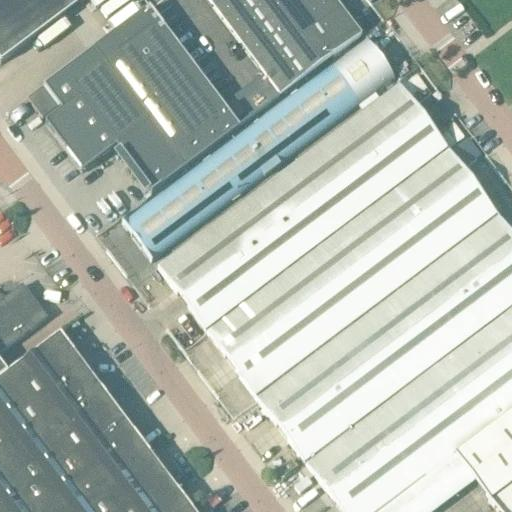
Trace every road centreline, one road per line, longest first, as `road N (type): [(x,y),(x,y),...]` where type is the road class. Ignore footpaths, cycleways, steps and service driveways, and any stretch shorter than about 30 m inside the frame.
road 1 (unclassified): [(0,159),(266,511)]
road 2 (unclassified): [(511,142),(405,0)]
